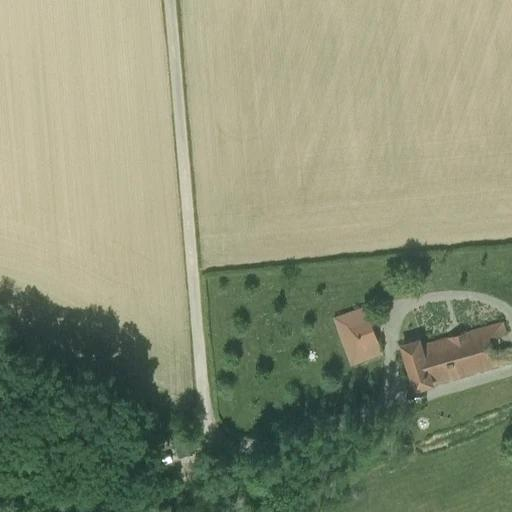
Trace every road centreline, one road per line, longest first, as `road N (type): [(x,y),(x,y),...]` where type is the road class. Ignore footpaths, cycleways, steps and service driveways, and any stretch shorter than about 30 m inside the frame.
road 1 (unclassified): [(168,0),(207,450)]
road 2 (track): [(207,450),(177,469),(0,482)]
